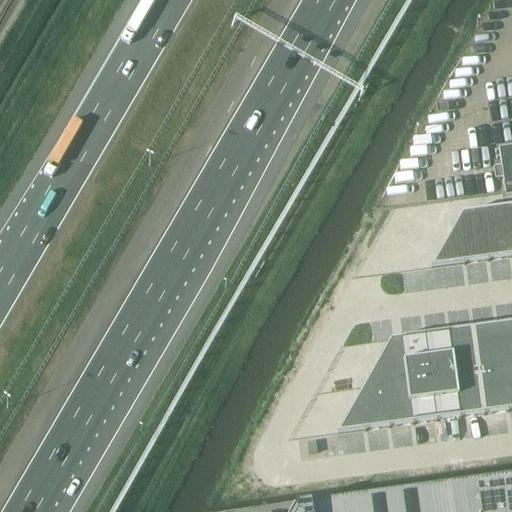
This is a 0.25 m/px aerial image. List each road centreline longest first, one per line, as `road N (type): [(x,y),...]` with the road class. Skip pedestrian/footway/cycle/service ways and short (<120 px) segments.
road 1 (motorway): [(26,511),(326,0)]
road 2 (motorway): [(170,0),(0,283)]
